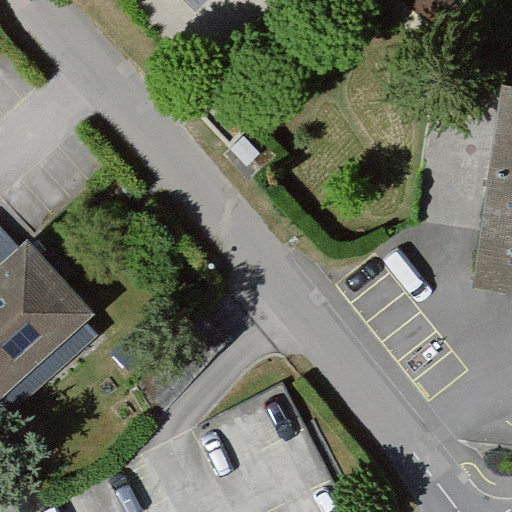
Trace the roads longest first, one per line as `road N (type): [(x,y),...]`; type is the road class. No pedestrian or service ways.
road 1 (residential): [(458,511),(239,235),(29,0)]
road 2 (unknown): [(175,511),(160,472),(167,438),(304,314)]
